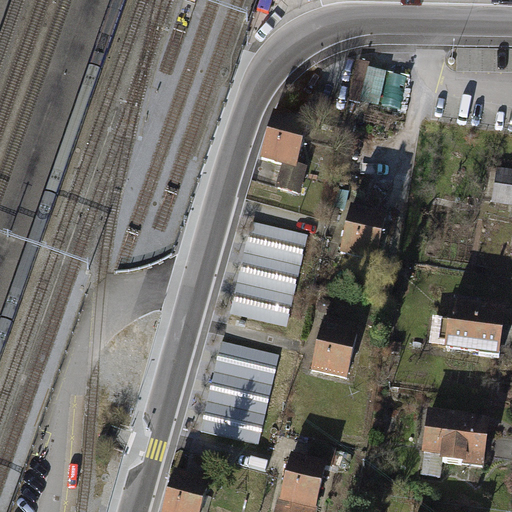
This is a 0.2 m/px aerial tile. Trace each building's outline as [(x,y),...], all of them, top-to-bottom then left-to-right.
[(0,315),(111,0),(75,0),(0,215),(0,315)] [(0,0),(0,31),(10,0),(0,0)] [(355,100),(386,103),(389,62),(357,60),(355,100)] [(304,128),(269,118),(258,159),(293,169),(304,128)] [(511,173),(497,171),(492,203),(511,206),(511,173)] [(385,216),(347,208),(335,257),(374,266),(385,216)] [(283,325),(301,237),(247,226),(227,314),(283,325)] [(505,314),(445,305),(438,348),(497,358),(505,314)] [(359,336),(318,326),(305,378),(346,387),(359,336)] [(255,444),(274,357),(218,345),(199,432),(255,444)] [(486,425),(422,418),(417,464),(481,472),(486,425)] [(316,511),(327,468),(286,458),(273,511),(316,511)] [(196,511),(205,484),(171,475),(161,511),(196,511)]
